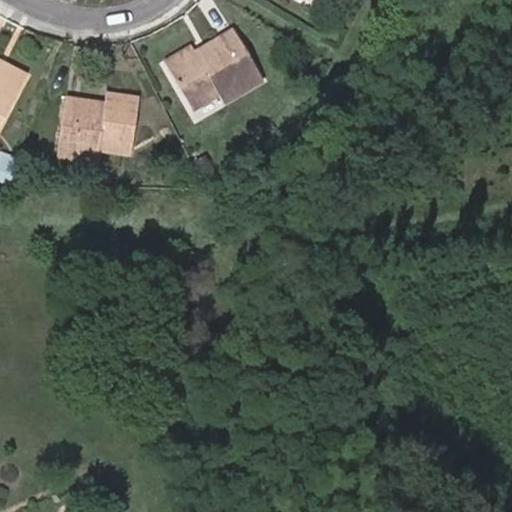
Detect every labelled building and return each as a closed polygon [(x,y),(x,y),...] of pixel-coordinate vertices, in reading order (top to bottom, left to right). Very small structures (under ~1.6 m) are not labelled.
[(198,61),(194,55),(168,71),(191,110),(216,95),(221,103),(261,79),(233,31),(205,48),(209,54),(198,61)] [(190,47),(163,63),(168,71),(194,55),(190,47)] [(205,48),(194,55),(198,61),(209,54),(205,48)] [(0,124),(25,76),(0,62),(0,124)] [(101,111),(89,109),(90,102),(64,99),(57,156),(66,157),(96,160),(98,150),(130,154),(137,97),(104,93),(102,103),(101,111)] [(90,102),(89,109),(101,111),(102,103),(90,102)] [(188,151),(203,181),(214,175),(199,146),(188,151)] [(66,157),(65,165),(95,169),(96,160),(66,157)] [(125,266),(124,279),(135,279),(136,266),(125,266)]
